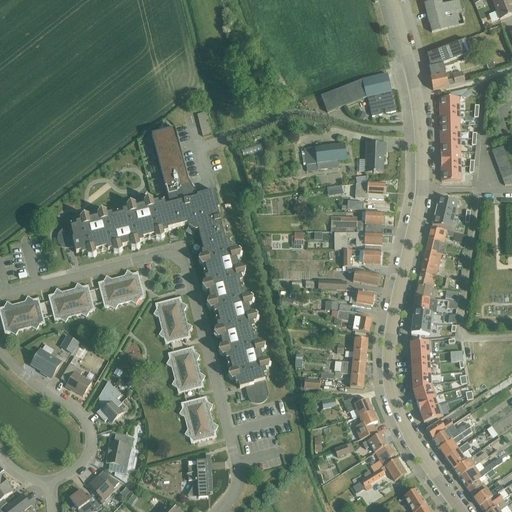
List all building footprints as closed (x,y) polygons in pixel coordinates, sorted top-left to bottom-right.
[(442,6),(440,0),(435,0),(423,3),(431,33),(463,25),(457,2),(442,6)] [(491,0),(499,21),(511,15),(511,6),(509,0),(491,0)] [(432,91),(442,89),(448,88),(448,87),(464,83),(462,73),(452,75),(453,80),(446,82),(445,74),(444,74),(442,65),(470,54),(465,40),(442,49),(427,55),(427,56),(432,77),(429,78),(432,91)] [(367,98),(391,93),(387,75),(361,81),(320,97),(327,114),(365,99),(367,98)] [(395,112),(391,93),(367,98),(371,118),(381,115),(380,109),(384,108),(385,114),(395,112)] [(458,99),(439,99),(439,113),(459,113),(458,99)] [(358,112),(356,118),(362,120),(365,115),(358,112)] [(459,113),(439,113),(439,127),(459,127),(459,113)] [(192,116),(194,126),(200,124),(197,114),(192,116)] [(167,230),(187,225),(188,228),(195,232),(198,231),(203,252),(201,252),(202,257),(199,258),(198,263),(202,267),(206,283),(203,284),(201,289),(205,293),(208,292),(210,300),(207,301),(206,306),(210,310),(213,310),(218,329),(215,330),(213,335),(217,339),(220,339),(223,347),(220,347),(218,353),(222,357),(225,356),(229,372),(227,377),(231,381),(234,380),(235,385),(238,384),(239,390),(247,388),(249,397),(251,400),(253,402),(256,403),(259,403),(262,402),(264,399),(265,396),(265,393),(262,382),(264,382),(263,376),(266,375),(265,371),(267,370),(269,364),(265,360),(262,361),(260,353),(263,352),(264,347),(261,343),(258,344),(253,324),(255,323),(257,318),(253,314),(250,315),(248,307),(251,306),(252,301),(248,297),(246,297),(240,278),(243,277),(245,272),(241,268),(238,268),(236,260),(239,259),(240,254),(236,250),(234,251),(232,246),(229,247),(228,241),(225,242),(217,211),(219,210),(214,192),(196,197),(188,182),(175,129),(168,131),(166,124),(158,131),(158,134),(151,135),(169,206),(165,207),(164,204),(158,205),(158,202),(153,204),(152,201),(147,199),(143,203),(144,206),(136,208),(135,205),(130,204),(126,208),(126,211),(107,216),(106,213),(101,211),(97,215),(97,218),(89,220),(88,217),(83,216),(79,220),(80,223),(75,224),(76,227),(70,228),(71,230),(65,232),(62,233),(60,235),(59,239),(59,242),(61,245),(63,247),(66,248),(70,248),(74,247),(76,254),(81,253),(82,255),(86,254),(87,257),(92,258),(96,255),(112,250),(113,253),(118,255),(122,251),(121,248),(129,246),(130,249),(135,250),(139,246),(139,243),(155,239),(160,241),(164,237),(163,234),(168,233),(167,230)] [(459,127),(439,127),(440,141),(459,140),(459,127)] [(459,140),(440,141),(440,155),(460,154),(459,140)] [(359,162),(359,173),(365,173),(365,174),(383,175),(383,157),(385,157),(386,145),(366,144),(365,162),(359,162)] [(314,149),(303,153),(306,172),(317,171),(330,169),(329,163),(348,161),(347,157),(346,157),(344,145),(314,149)] [(493,157),(504,153),(502,148),(491,151),(493,157)] [(507,159),(504,153),(493,157),(495,163),(507,159)] [(460,154),(440,155),(441,169),(460,168),(460,154)] [(507,159),(495,163),(498,169),(509,165),(507,159)] [(511,171),(509,165),(498,169),(500,175),(511,171)] [(460,168),(441,169),(441,183),(461,182),(460,168)] [(511,176),(511,173),(511,171),(500,175),(502,181),(511,176)] [(511,186),(511,176),(502,181),(504,186),(511,186)] [(384,185),(368,184),(355,185),(355,199),(383,201),(384,185)] [(301,194),(297,201),(303,204),(306,197),(301,194)] [(438,198),(435,212),(454,216),(457,202),(438,198)] [(362,211),(363,203),(347,202),(347,210),(362,211)] [(435,212),(431,226),(451,230),(454,216),(435,212)] [(330,234),(334,234),(381,235),(382,214),(365,213),(358,213),(358,216),(361,216),(361,223),(357,223),(357,219),(330,219),(330,234)] [(428,241),(443,244),(445,237),(453,238),(454,235),(448,233),(431,229),(428,241)] [(301,234),(293,234),(293,245),(301,245),(301,234)] [(381,247),(381,235),(334,234),(334,251),(347,251),(346,240),(356,240),(356,246),(381,247)] [(454,235),(453,238),(452,242),(464,244),(465,237),(454,235)] [(428,241),(425,252),(441,256),(445,257),(446,254),(444,254),(446,245),(443,244),(428,241)] [(379,266),(380,253),(363,252),(342,252),(342,258),(342,268),(342,272),(346,272),(351,272),(351,266),(351,257),(362,258),(362,265),(379,266)] [(425,252),(423,263),(438,267),(441,256),(425,252)] [(423,263),(420,275),(435,278),(438,267),(423,263)] [(124,277),(112,280),(111,280),(106,277),(103,283),(97,284),(104,309),(110,308),(115,311),(118,306),(130,303),(135,306),(138,301),(144,299),(137,274),(132,275),(127,272),(124,277)] [(377,288),(379,275),(363,272),(363,273),(354,273),(352,283),(361,285),(360,285),(377,288)] [(420,275),(417,287),(433,289),(435,281),(442,282),(441,288),(447,289),(448,280),(440,279),(435,278),(420,275)] [(292,281),(291,289),(301,289),(301,281),(292,281)] [(346,292),(346,283),(318,282),(317,290),(346,292)] [(94,312),(88,287),(82,288),(77,285),(74,290),(61,293),(56,290),(53,296),(48,297),(54,322),(60,321),(65,324),(68,319),(80,316),(86,319),(89,313),(94,312)] [(417,287),(414,299),(430,301),(433,289),(417,287)] [(374,295),(360,293),(358,292),(358,294),(356,294),(355,298),(357,299),(357,300),(350,298),(349,304),(352,304),(351,307),(370,310),(371,307),(372,307),(373,302),(374,301),(375,298),(374,297),(374,295)] [(444,302),(447,302),(457,303),(458,294),(446,292),(444,302)] [(45,325),(38,300),(32,301),(27,298),(24,303),(12,306),(6,303),(3,309),(0,309),(0,318),(4,335),(10,334),(15,337),(18,332),(31,328),(36,331),(39,326),(45,325)] [(180,299),(154,305),(156,311),(153,316),(158,319),(161,331),(158,337),(163,340),(165,345),(190,339),(189,333),(192,328),(187,325),(183,312),(186,307),(181,304),(180,299)] [(414,299),(413,311),(436,314),(437,301),(430,301),(414,299)] [(289,300),(281,300),(280,308),(288,309),(289,300)] [(447,302),(446,309),(456,311),(457,303),(447,302)] [(337,312),(337,305),(325,303),(325,311),(337,312)] [(413,312),(412,323),(430,325),(430,326),(432,326),(434,315),(436,315),(436,314),(413,311),(413,312)] [(366,321),(367,316),(355,314),(351,314),(349,313),(338,312),(336,321),(353,324),(352,332),(368,335),(370,322),(366,321)] [(412,323),(410,335),(429,337),(430,326),(430,325),(412,323)] [(78,344),(67,338),(61,348),(72,355),(78,344)] [(353,352),(366,353),(367,341),(354,340),(353,352)] [(428,343),(409,345),(410,356),(428,355),(431,355),(430,343),(428,343)] [(79,347),(74,357),(79,360),(84,351),(79,347)] [(194,354),(193,348),(167,355),(169,361),(166,366),(171,369),(174,381),(171,386),(176,389),(178,395),(203,388),(202,383),(205,378),(200,375),(196,362),(199,357),(194,354)] [(60,363),(40,351),(31,366),(44,374),(44,375),(50,379),(60,363)] [(352,359),(352,364),(365,365),(366,353),(353,352),(353,354),(345,353),(344,358),(352,359)] [(461,362),(461,353),(449,354),(450,363),(461,362)] [(428,355),(410,356),(411,367),(429,366),(428,355)] [(334,363),(333,375),(341,376),(351,377),(351,376),(364,377),(365,365),(352,364),(342,363),(334,363)] [(82,373),(69,365),(60,380),(67,385),(65,388),(71,392),(71,391),(83,398),(91,384),(80,377),(82,373)] [(429,366),(411,367),(411,377),(430,376),(429,366)] [(116,370),(112,375),(119,379),(122,374),(116,370)] [(351,376),(351,377),(349,389),(362,390),(364,377),(351,376)] [(430,376),(411,377),(412,393),(413,393),(430,387),(430,386),(430,376)] [(303,390),(318,391),(319,381),(303,380),(303,390)] [(121,397),(112,387),(107,383),(98,399),(105,406),(96,414),(104,423),(107,420),(111,425),(122,414),(117,409),(121,405),(117,400),(121,397)] [(430,387),(413,393),(416,403),(433,397),(434,398),(436,397),(432,386),(430,386),(430,387)] [(433,397),(416,403),(419,413),(437,408),(437,407),(434,398),(433,397)] [(206,398),(180,405),(182,410),(179,415),(184,419),(187,431),(184,436),(189,439),(191,445),(216,438),(215,433),(218,427),(212,424),(209,412),(212,407),(207,404),(206,398)] [(359,419),(372,413),(367,400),(358,404),(355,398),(343,403),(348,414),(349,414),(353,421),(359,418),(359,419)] [(492,411),(499,406),(495,399),(487,404),(492,411)] [(333,400),(321,403),(322,409),(335,407),(333,400)] [(437,408),(419,413),(423,424),(440,418),(443,418),(439,406),(437,407),(437,408)] [(372,413),(359,419),(362,426),(354,429),(360,442),(374,435),(370,426),(377,424),(372,413)] [(439,422),(425,431),(432,440),(445,431),(452,426),(450,422),(442,427),(439,422)] [(445,431),(432,440),(439,450),(467,431),(464,427),(457,433),(452,426),(445,431)] [(490,427),(485,430),(489,435),(494,431),(490,427)] [(469,430),(467,431),(439,450),(445,459),(457,450),(454,446),(472,434),(469,430)] [(374,454),(388,445),(382,435),(368,443),(368,442),(362,445),(365,451),(371,448),(374,454)] [(135,455),(130,454),(133,439),(115,436),(113,444),(110,443),(106,464),(109,464),(108,472),(115,474),(114,478),(124,485),(126,484),(127,476),(126,476),(127,467),(132,468),(135,455)] [(466,444),(457,450),(445,459),(453,471),(465,462),(471,458),(466,452),(470,449),(466,444)] [(380,464),(371,470),(373,475),(383,469),(397,460),(396,460),(394,457),(394,456),(388,445),(374,454),(380,464)] [(337,459),(349,454),(346,446),(334,451),(337,459)] [(474,456),(471,458),(465,462),(453,471),(458,479),(474,468),(488,458),(484,454),(476,459),(474,456)] [(194,499),(198,498),(198,500),(207,499),(207,493),(209,493),(209,495),(210,494),(208,458),(207,458),(207,462),(187,463),(188,482),(194,482),(194,483),(187,497),(190,499),(194,499)] [(383,469),(373,475),(372,476),(367,479),(361,483),(355,486),(352,488),(356,494),(364,489),(366,492),(371,489),(369,486),(384,476),(383,474),(387,471),(394,483),(406,475),(397,460),(383,469)] [(478,474),(474,468),(458,479),(466,489),(483,477),(488,473),(495,469),(497,467),(494,463),(478,474)] [(97,477),(89,486),(97,493),(95,495),(100,499),(97,501),(102,506),(105,503),(104,502),(115,491),(113,490),(119,484),(102,473),(98,477),(97,477)] [(486,481),(483,477),(466,489),(473,499),(486,491),(486,490),(482,484),(486,481)] [(10,489),(6,484),(0,488),(0,509),(2,508),(7,505),(3,500),(12,493),(9,490),(10,489)] [(486,491),(473,499),(479,508),(502,491),(499,487),(488,495),(486,491)] [(502,491),(479,508),(481,511),(488,511),(498,505),(503,502),(502,501),(511,494),(507,488),(502,491)] [(127,498),(133,495),(130,490),(124,493),(127,498)] [(416,490),(403,498),(411,511),(418,511),(425,508),(426,507),(424,504),(416,490)] [(81,491),(69,500),(78,511),(98,511),(101,510),(93,498),(88,501),(81,491)] [(23,511),(31,506),(22,495),(3,510),(4,511),(23,511)] [(498,505),(488,511),(509,511),(507,508),(504,505),(503,502),(498,505)]
